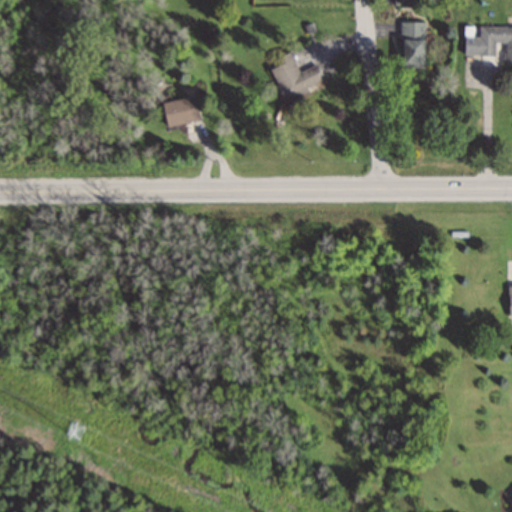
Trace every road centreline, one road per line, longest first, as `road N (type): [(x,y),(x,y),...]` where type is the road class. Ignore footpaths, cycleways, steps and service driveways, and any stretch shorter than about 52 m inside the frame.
road 1 (tertiary): [(0,192),(511,186)]
road 2 (residential): [(388,189),(364,0)]
